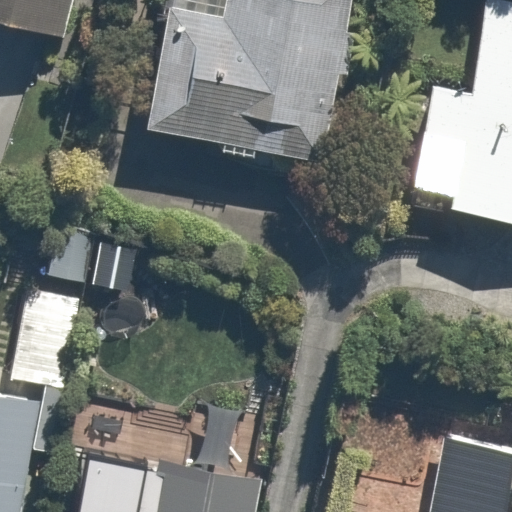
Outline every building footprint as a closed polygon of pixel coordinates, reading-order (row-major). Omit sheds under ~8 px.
[(4,0),(52,10),(54,0),(4,0)] [(145,0),(123,96),(311,140),(343,0),(145,0)] [(511,0),(462,0),(451,71),(408,64),(389,182),(511,202),(511,0)] [(0,483),(22,384),(0,380),(0,483)] [(496,511),(509,429),(430,417),(414,511),(496,511)] [(244,511),(254,465),(113,437),(99,508),(35,495),(32,511),(244,511)]
